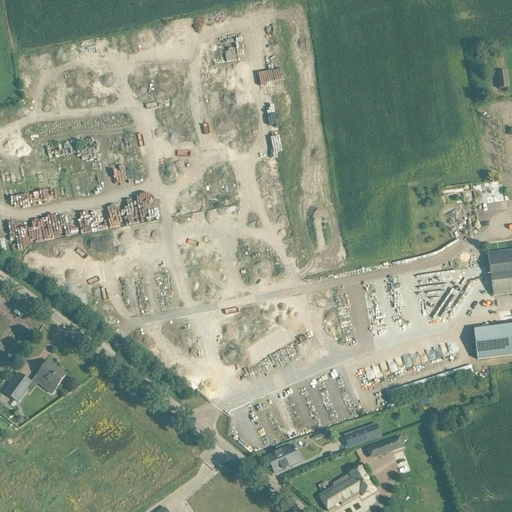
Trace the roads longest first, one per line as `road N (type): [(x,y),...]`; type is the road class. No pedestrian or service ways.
road 1 (unclassified): [(304,511),(0,277)]
road 2 (residential): [(0,33),(18,111),(21,203),(166,187)]
road 3 (residential): [(166,187),(209,201),(313,197),(388,187),(425,175),(424,166)]
road 4 (residential): [(423,157),(240,159),(185,170),(166,187)]
road 5 (residential): [(153,59),(325,35),(405,39)]
road 6 (residential): [(166,187),(153,59)]
